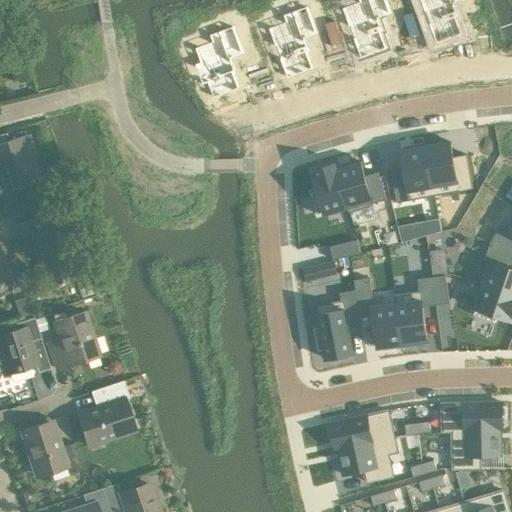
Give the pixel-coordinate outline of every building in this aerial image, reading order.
[(358,0),(359,1),(342,7),(360,58),(387,48),(381,32),(383,31),(378,18),(391,13),(386,0),(358,0)] [(419,0),(436,44),(462,34),(456,17),(458,16),(454,4),(463,0),(419,0)] [(247,1),(236,5),(240,16),(251,12),(247,1)] [(285,21),(268,27),(287,78),(313,69),(307,52),(309,51),(304,38),(318,33),(307,5),(283,14),(285,21)] [(200,62),(194,64),(202,85),(208,83),(213,98),(240,88),(234,71),(235,71),(231,58),(244,53),(234,25),(209,34),(212,41),(195,47),(200,62)] [(11,190),(42,181),(27,135),(7,141),(5,134),(0,135),(0,169),(4,168),(11,190)] [(446,142),(426,146),(435,195),(473,188),(466,154),(453,156),(450,141),(446,142)] [(404,165),(390,168),(397,202),(435,195),(426,146),(405,149),(401,150),(404,165)] [(338,167),(337,168),(348,207),(347,207),(348,212),(373,204),(373,203),(386,199),(378,171),(365,175),(361,161),(338,167)] [(336,163),(311,170),(317,190),(311,192),(318,214),(324,212),(324,214),(347,207),(348,207),(337,168),(338,167),(336,163)] [(62,211),(67,224),(71,223),(74,233),(88,229),(81,206),(67,210),(62,211)] [(62,226),(67,224),(62,211),(35,219),(39,231),(31,234),(47,288),(78,278),(62,226)] [(499,226),(490,242),(511,251),(511,227),(509,232),(499,226)] [(357,239),(330,246),(333,259),(361,252),(357,239)] [(486,260),(478,283),(482,285),(483,284),(511,294),(511,267),(511,266),(511,251),(490,242),(484,260),(486,260)] [(12,293),(25,289),(15,258),(4,262),(0,249),(0,286),(9,284),(12,293)] [(443,250),(429,252),(433,276),(447,274),(443,250)] [(317,265),(303,268),(306,281),(320,277),(317,265)] [(446,275),(432,277),(436,305),(450,303),(446,275)] [(370,277),(354,279),(355,289),(360,317),(373,315),(378,347),(382,346),(403,343),(397,303),(396,303),(374,306),(370,277)] [(419,290),(394,294),(396,303),(397,303),(403,343),(423,341),(427,340),(423,306),(436,305),(432,277),(417,279),(419,290)] [(482,285),(473,313),(496,321),(498,316),(511,320),(511,294),(483,284),(482,285)] [(320,326),(314,327),(318,350),(324,349),(326,359),(353,353),(346,320),(360,317),(355,289),(339,292),(341,299),(316,304),(320,326)] [(20,317),(32,313),(27,297),(15,301),(20,317)] [(57,368),(98,355),(85,312),(54,322),(60,339),(49,342),(57,368)] [(35,321),(34,317),(0,327),(0,348),(7,372),(34,363),(37,373),(50,369),(38,332),(35,321)] [(44,318),(35,321),(38,332),(48,329),(44,318)] [(77,414),(78,417),(87,445),(134,430),(124,399),(130,397),(124,381),(91,391),(96,407),(77,414)] [(502,402),(442,403),(443,431),(452,431),(452,430),(500,429),(500,430),(503,430),(502,402)] [(388,410),(329,423),(335,450),(338,450),(338,449),(394,436),(388,410)] [(429,421),(417,423),(418,433),(430,431),(429,421)] [(417,423),(405,424),(406,434),(418,433),(417,423)] [(68,472),(83,468),(74,443),(60,447),(52,424),(22,433),(35,474),(65,464),(68,472)] [(500,429),(452,430),(452,431),(453,468),(480,467),(480,455),(501,455),(500,430),(500,429)] [(394,436),(338,449),(338,450),(343,474),(364,470),(367,481),(393,476),(388,453),(397,451),(394,436)] [(434,460),(422,463),(425,473),(437,469),(434,460)] [(422,463),(410,466),(413,476),(425,473),(422,463)] [(442,474),(431,478),(434,488),(445,484),(442,474)] [(431,478),(419,481),(422,491),(434,488),(431,478)] [(102,489),(109,511),(120,511),(125,511),(157,511),(149,485),(119,495),(115,484),(102,489)] [(109,511),(102,489),(82,495),(82,496),(83,500),(85,506),(68,511),(109,511)] [(394,489),(382,492),(385,502),(397,499),(394,489)] [(510,511),(503,490),(464,501),(467,511),(510,511)] [(382,492),(371,496),(374,505),(385,502),(382,492)] [(467,511),(464,501),(440,509),(441,511),(467,511)]
